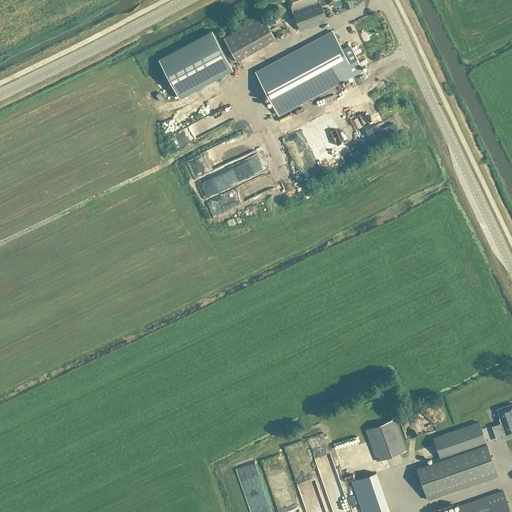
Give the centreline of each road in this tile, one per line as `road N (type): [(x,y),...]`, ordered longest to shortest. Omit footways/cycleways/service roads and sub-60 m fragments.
road 1 (tertiary): [(511,270),(385,0)]
road 2 (track): [(0,243),(231,133)]
road 3 (tertiary): [(0,94),(189,0)]
